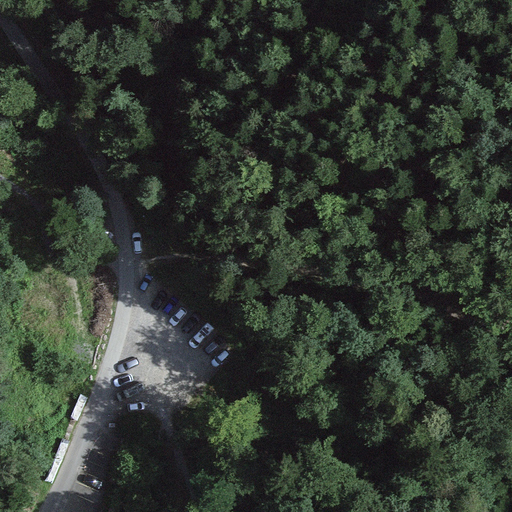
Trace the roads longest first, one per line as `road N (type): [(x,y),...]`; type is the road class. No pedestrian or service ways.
road 1 (track): [(0,9),(98,160),(118,208),(126,261),(113,358)]
road 2 (residential): [(50,511),(113,358)]
